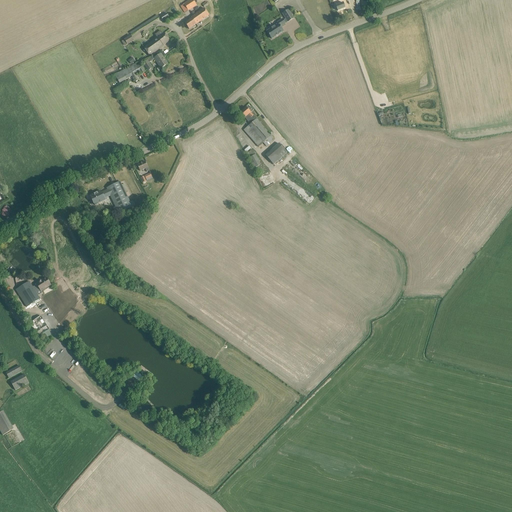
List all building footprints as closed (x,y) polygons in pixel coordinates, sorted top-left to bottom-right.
[(194,0),(190,0),(182,6),(186,12),(197,5),(194,0)] [(335,5),(338,11),(345,9),(343,3),(345,2),(344,0),(338,0),(339,4),(335,5)] [(192,18),(185,23),(189,29),(209,15),(204,8),(191,17),(192,18)] [(272,39),(276,36),(283,32),(280,27),(286,24),(285,23),(288,22),(294,18),(288,10),(283,14),(286,19),(283,20),(278,24),(267,31),(269,35),(269,36),(270,38),(271,38),(272,39)] [(158,38),(144,48),(150,55),(169,41),(164,33),(163,34),(161,31),(156,35),(158,38)] [(122,42),(124,46),(133,40),(130,36),(122,42)] [(154,58),(153,56),(143,63),(148,70),(152,68),(148,63),(155,59),(161,68),(168,64),(161,54),(154,58)] [(135,64),(115,75),(120,83),(132,76),(135,82),(139,80),(135,74),(139,72),(140,73),(145,71),(141,63),(136,66),(135,64)] [(246,107),(240,113),(251,124),(257,119),(251,112),(248,109),(246,107)] [(251,124),(244,130),(258,147),(263,143),(270,137),(271,136),(257,119),(251,124)] [(279,144),(266,155),(274,164),(287,153),(279,144)] [(253,150),(246,154),(249,159),(255,155),(253,150)] [(145,161),(137,165),(140,171),(145,169),(148,174),(150,173),(145,161)] [(101,191),(90,196),(95,205),(105,200),(105,198),(110,196),(119,213),(132,207),(120,182),(107,188),(107,190),(102,193),(101,191)] [(51,285),(49,282),(46,278),(41,281),(40,281),(39,281),(39,282),(37,284),(37,285),(33,287),(29,282),(16,290),(27,307),(40,299),(36,292),(40,289),(41,291),(51,285)] [(50,330),(41,316),(30,323),(38,337),(43,334),(46,338),(51,335),(48,330),(50,330)] [(19,365),(5,372),(8,379),(22,371),(19,365)] [(24,374),(11,382),(15,390),(29,383),(24,374)] [(12,430),(2,412),(0,412),(0,430),(3,435),(12,430)]
